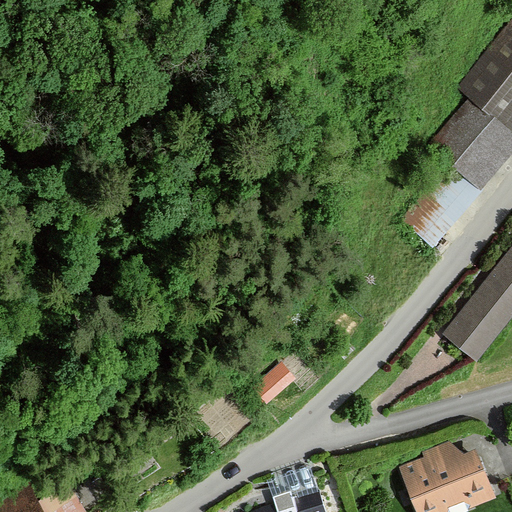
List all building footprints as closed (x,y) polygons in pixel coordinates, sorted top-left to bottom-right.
[(511,133),(510,132),(511,129),(511,18),(455,86),(468,97),(427,146),(447,163),(481,191),(511,153),(511,133)] [(447,163),(400,219),(434,247),(481,191),(447,163)] [(511,245),(442,334),(477,362),(511,317),(511,245)] [(340,355),(345,359),(353,350),(349,346),(340,355)] [(281,361),(252,387),(266,404),(296,378),(281,361)] [(403,466),(420,511),(462,511),(499,498),(481,449),(467,454),(454,441),(426,452),(428,457),(403,466)] [(0,511),(86,511),(69,483),(39,502),(29,485),(0,502),(0,511)] [(290,491),(272,497),(274,503),(249,511),(325,511),(318,489),(292,497),(290,491)]
